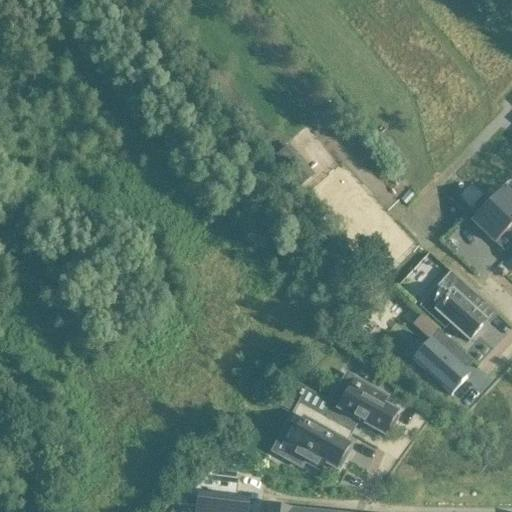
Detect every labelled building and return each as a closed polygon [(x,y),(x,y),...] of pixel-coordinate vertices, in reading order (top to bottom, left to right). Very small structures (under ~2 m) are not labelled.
[(480,215),(472,223),(495,245),(508,231),(511,234),(511,199),(503,191),(490,204),(483,197),(473,208),(480,215)] [(476,296),(450,273),(440,284),(452,295),(431,319),(445,331),(449,325),(469,343),(486,323),(466,306),(476,296)] [(468,358),(439,332),(412,361),(425,373),(421,377),(437,392),(441,388),(451,397),(452,396),(460,387),(466,381),(461,377),(464,374),(469,378),(470,377),(459,367),(468,358)] [(373,391),(347,376),(324,418),(323,419),(352,435),(358,424),(363,427),(364,426),(384,437),(389,428),(392,429),(398,419),(395,417),(396,415),(382,407),(385,400),(372,393),(373,391)] [(324,418),(298,403),(297,405),(298,406),(288,424),(298,430),(283,457),(301,468),(304,462),(321,471),(325,465),(335,471),(336,469),(340,471),(346,460),(343,458),(349,447),(346,446),(352,435),(323,419),(324,418)] [(248,510),(249,501),(236,500),(238,482),(239,476),(212,473),(179,507),(180,507),(196,509),(195,511),(248,511),(248,510)]
